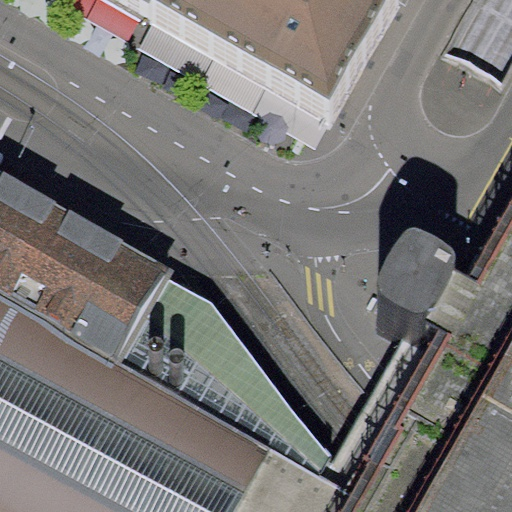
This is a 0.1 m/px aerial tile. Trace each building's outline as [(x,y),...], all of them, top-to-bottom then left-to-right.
[(103,0),(150,27),(165,0),(103,0)] [(165,0),(150,27),(207,59),(329,129),(402,0),(165,0)] [(165,294),(167,289),(86,242),(0,192),(0,313),(118,381),(165,294)] [(379,491),(366,511),(511,511),(511,254),(492,289),(476,316),(454,303),(456,299),(410,273),(382,323),(376,333),(402,348),(422,359),(424,355),(449,369),(441,384),(435,394),(432,399),(428,406),(423,415),(393,467),(379,491)] [(193,310),(165,294),(118,381),(320,494),(327,482),(331,475),(319,464),(271,399),(221,328),(193,310)] [(0,511),(248,511),(272,466),(118,381),(0,313),(0,511)] [(422,359),(402,348),(327,482),(320,494),(353,511),(366,511),(379,491),(393,467),(423,415),(428,406),(432,399),(435,394),(441,384),(449,369),(424,355),(422,359)] [(353,511),(320,494),(272,466),(248,511),(353,511)]
